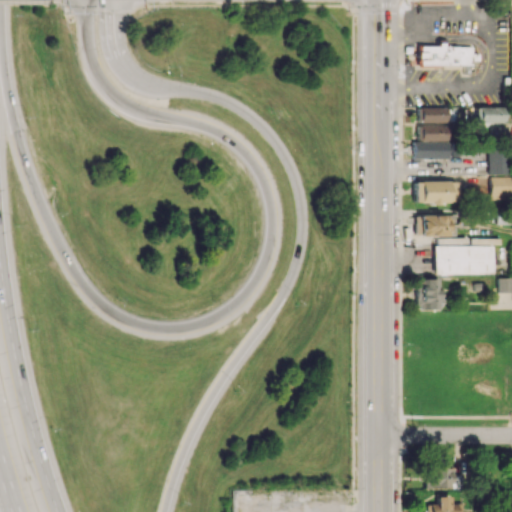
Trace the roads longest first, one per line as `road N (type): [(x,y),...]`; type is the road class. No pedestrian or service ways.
road 1 (motorway): [(94,0),(88,53),(104,88),(138,112),(219,130),(251,157),(272,200),(270,252),(251,291),(191,328),(124,320),(89,293),(64,256),(12,118),(0,25)]
road 2 (motorway): [(166,511),(196,429),(294,274),(302,204),(285,154),(259,121),(212,94),(135,72),(108,0)]
road 3 (secondary): [(378,0),(379,511)]
road 4 (motorway): [(56,511),(25,405),(0,263)]
road 5 (residential): [(511,435),(379,435)]
